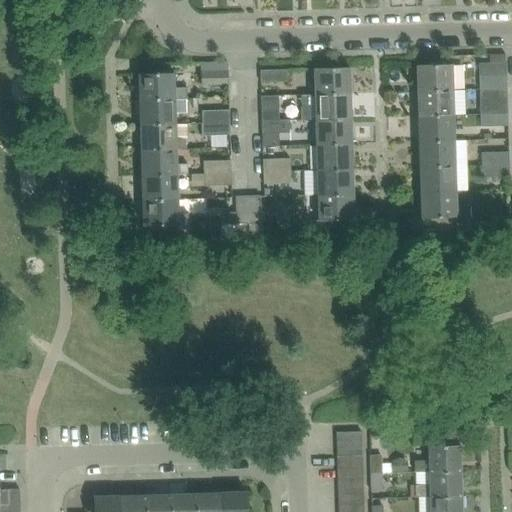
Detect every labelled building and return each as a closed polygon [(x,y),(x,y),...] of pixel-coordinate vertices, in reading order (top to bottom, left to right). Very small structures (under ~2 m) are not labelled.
[(491,52),(491,63),(507,63),(507,52),(491,52)] [(505,63),(479,63),(480,76),(507,75),(507,63),(505,63)] [(453,64),(435,65),(417,65),(418,91),(453,90),(453,64)] [(202,86),(229,85),(228,65),(201,65),(202,86)] [(350,68),(315,69),(315,95),(351,94),(350,68)] [(288,83),(288,69),(261,70),(261,84),(288,83)] [(175,88),(174,73),(139,74),(140,100),(176,99),(188,99),(187,87),(175,88)] [(507,88),(507,75),(480,76),(480,88),(507,88)] [(508,101),(507,88),(480,88),(480,101),(508,101)] [(454,115),(453,90),(418,91),(419,116),(454,115)] [(352,119),(351,94),(315,95),(302,95),(303,120),(316,120),(352,119)] [(187,112),(186,99),(176,99),(140,100),(140,101),(136,101),(136,116),(140,116),(141,125),(177,124),(177,113),(187,112)] [(508,113),(508,101),(480,101),(480,114),(508,113)] [(279,121),(279,108),(262,109),(262,122),(279,121)] [(230,123),(229,109),(202,110),(203,123),(230,123)] [(508,125),(508,113),(480,114),(481,126),(508,125)] [(455,140),(454,115),(419,116),(420,141),(455,140)] [(352,144),(352,119),(316,120),(317,145),(352,144)] [(290,132),(289,121),(279,121),(262,122),(263,133),(290,132)] [(230,134),(230,123),(203,123),(203,135),(230,134)] [(177,138),(177,124),(141,125),(141,150),(178,149),(187,149),(186,138),(177,138)] [(456,165),(455,140),(420,141),(420,166),(456,165)] [(353,169),(352,144),(317,145),(318,170),(353,169)] [(178,164),(178,149),(141,150),(142,176),(178,175),(178,173),(188,173),(187,163),(178,164)] [(509,152),(482,153),(483,164),(510,164),(509,152)] [(290,159),(264,160),(264,172),(291,171),(290,159)] [(231,173),(231,160),(204,160),(204,174),(231,173)] [(510,176),(510,164),(483,164),(483,177),(510,176)] [(456,190),(456,165),(420,166),(421,191),(456,190)] [(354,194),(353,169),(318,170),(318,196),(354,194)] [(291,182),(291,171),(264,172),(265,183),(291,182)] [(232,185),(231,173),(204,174),(205,185),(232,185)] [(179,200),(178,175),(142,176),(143,201),(179,200)] [(457,206),(456,190),(421,191),(422,217),(457,216),(457,232),(471,231),(471,205),(457,206)] [(355,220),(354,194),(318,196),(319,220),(312,220),(313,237),(335,237),(335,221),(355,220)] [(250,224),(248,196),(236,197),(237,224),(250,224)] [(262,223),(261,196),(248,196),(250,224),(262,223)] [(180,215),(179,200),(143,201),(144,227),(178,226),(178,230),(189,230),(189,214),(180,215)] [(461,470),(460,445),(459,445),(459,429),(438,429),(438,445),(429,446),(430,460),(415,460),(415,472),(430,471),(461,470)] [(362,444),(361,431),(336,432),(337,445),(362,444)] [(362,457),(362,444),(337,445),(337,457),(362,457)] [(381,456),(370,456),(371,473),(381,472),(381,456)] [(363,469),(362,457),(337,457),(337,469),(363,469)] [(363,481),(363,469),(337,469),(338,481),(363,481)] [(462,495),(461,470),(430,471),(430,484),(415,485),(416,497),(431,497),(431,496),(462,495)] [(382,490),(382,479),(381,472),(371,473),(371,491),(382,490)] [(363,492),(363,482),(363,481),(338,481),(338,493),(363,492)] [(20,489),(7,489),(0,489),(0,511),(21,510),(20,489)] [(247,511),(247,492),(221,493),(221,511),(247,511)] [(364,505),(363,492),(338,493),(339,505),(364,505)] [(221,511),(221,493),(196,494),(196,511),(221,511)] [(196,511),(196,494),(171,495),(171,511),(196,511)] [(146,511),(146,495),(121,496),(121,511),(146,511)] [(171,511),(171,495),(146,495),(146,511),(171,511)] [(462,511),(462,495),(431,496),(431,497),(431,511),(462,511)] [(121,511),(121,496),(95,497),(95,511),(121,511)]
